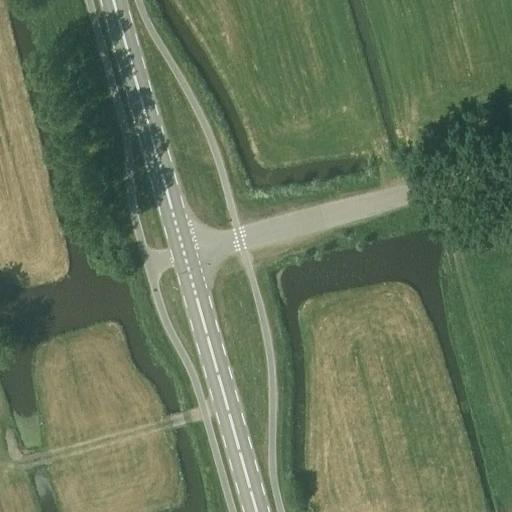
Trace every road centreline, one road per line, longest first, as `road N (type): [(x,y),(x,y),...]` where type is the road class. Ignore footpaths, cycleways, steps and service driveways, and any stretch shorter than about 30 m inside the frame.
road 1 (unclassified): [(183,254),(511,164)]
road 2 (tertiary): [(256,511),(183,254)]
road 3 (tertiary): [(183,254),(112,0)]
